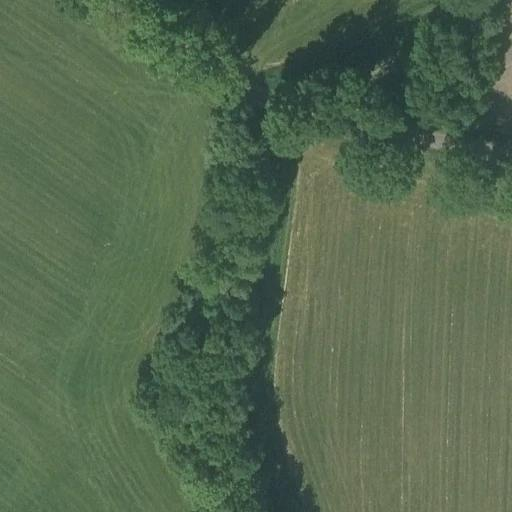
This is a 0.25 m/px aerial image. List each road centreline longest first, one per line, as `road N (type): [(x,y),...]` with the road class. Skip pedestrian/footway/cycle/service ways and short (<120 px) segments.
road 1 (unclassified): [(511,156),(293,111),(232,83),(106,0)]
road 2 (track): [(293,511),(266,441),(262,380),(293,111)]
